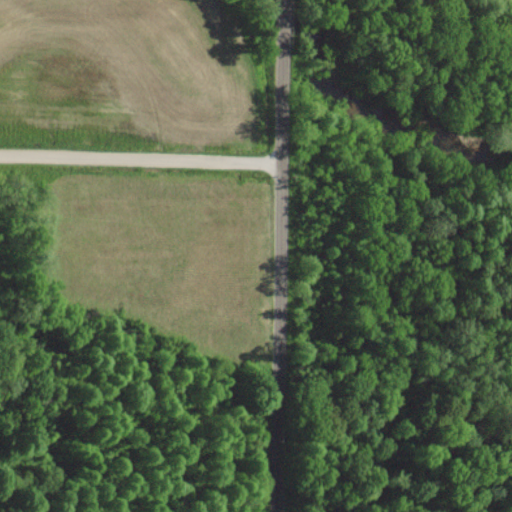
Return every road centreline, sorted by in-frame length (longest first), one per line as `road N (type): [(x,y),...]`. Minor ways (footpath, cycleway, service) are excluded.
road 1 (residential): [(278,511),(282,0)]
road 2 (residential): [(283,147),(0,143)]
